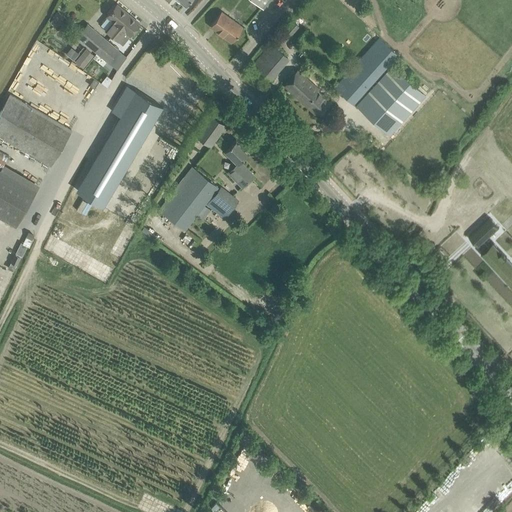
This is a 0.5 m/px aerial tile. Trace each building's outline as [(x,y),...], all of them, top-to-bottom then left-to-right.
[(351,57),(373,32),(335,0),(316,0),(303,15),(351,57)] [(106,31),(112,35),(128,16),(129,17),(130,15),(117,4),(107,16),(114,22),(106,31)] [(55,27),(65,16),(58,9),(48,21),(55,27)] [(211,26),(211,27),(231,41),(242,26),(222,12),(211,26)] [(140,23),(130,15),(129,17),(128,16),(112,35),(118,40),(125,31),(130,35),(140,23)] [(271,45),(253,64),(271,79),(288,61),(276,51),(298,27),(290,20),(268,43),(271,45)] [(77,36),(108,62),(118,49),(87,24),(77,36)] [(336,86),(355,104),(397,57),(377,39),(336,86)] [(73,59),(78,53),(70,47),(65,53),(73,59)] [(84,48),(75,62),(83,68),(93,54),(84,48)] [(357,107),(389,137),(426,96),(393,66),(357,107)] [(298,71),(285,85),(318,116),(331,102),(318,91),(319,89),(298,71)] [(94,78),(89,85),(94,88),(99,81),(94,78)] [(109,142),(79,192),(103,206),(162,106),(127,85),(112,111),(120,116),(105,140),(109,142)] [(10,94),(0,111),(0,136),(51,166),(71,130),(10,94)] [(206,143),(212,147),(226,125),(208,114),(191,140),(202,148),(206,143)] [(249,152),(236,139),(224,151),(236,164),(228,172),(242,187),(254,175),(240,161),(249,152)] [(8,155),(0,150),(0,168),(0,169),(8,155)] [(408,228),(423,214),(376,164),(366,174),(350,157),(337,168),(363,196),(371,188),(408,228)] [(192,167),(159,209),(184,229),(217,187),(192,167)] [(0,170),(0,217),(15,227),(36,191),(0,170)] [(452,248),(477,190),(457,181),(432,240),(452,248)] [(220,188),(207,204),(224,217),(237,202),(220,188)] [(490,213),(469,232),(479,243),(482,241),(486,246),(482,250),(511,282),(511,281),(511,257),(494,238),(490,242),(485,237),(500,223),(490,213)] [(26,234),(22,243),(29,246),(33,237),(26,234)] [(21,256),(26,246),(21,243),(15,252),(21,256)] [(0,298),(9,278),(3,276),(0,283),(0,298)]
